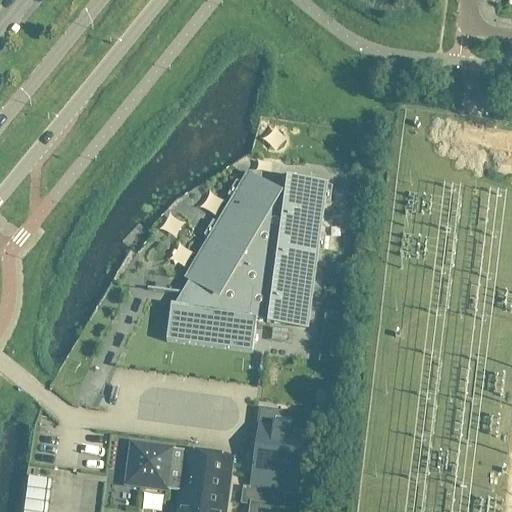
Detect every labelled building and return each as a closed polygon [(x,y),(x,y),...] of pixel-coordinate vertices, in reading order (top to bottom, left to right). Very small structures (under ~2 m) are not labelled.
[(170,306),(166,342),(252,354),(256,322),(305,328),(315,252),(323,253),(325,235),(318,234),(322,203),(330,204),(332,187),(324,186),(289,181),(288,187),(280,186),(277,191),(247,173),(240,184),(236,182),(227,197),(234,201),(225,215),(219,226),(212,222),(203,237),(210,241),(187,280),(189,281),(188,292),(188,295),(188,296),(186,308),(174,306),(170,306)] [(336,264),(334,276),(345,278),(347,266),(336,264)] [(323,329),(321,346),(335,348),(337,331),(323,329)] [(258,411),(248,489),(296,495),(306,418),(275,414),(258,411)] [(224,511),(232,459),(157,447),(133,444),(127,487),(147,490),(166,493),(164,506),(175,508),(174,511),(224,511)]
